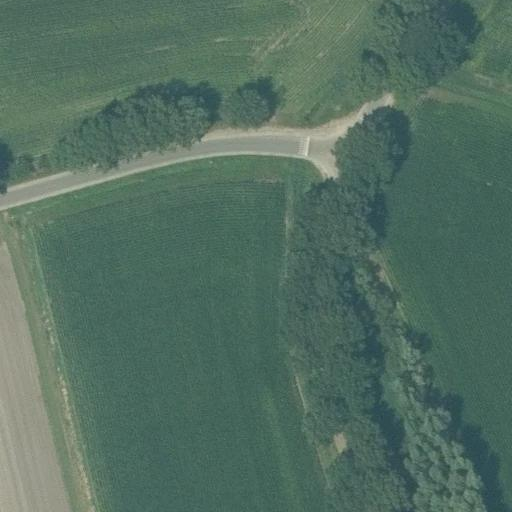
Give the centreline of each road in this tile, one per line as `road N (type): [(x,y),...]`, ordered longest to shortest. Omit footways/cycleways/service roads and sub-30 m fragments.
road 1 (unclassified): [(365,511),(312,310),(348,158)]
road 2 (unclassified): [(0,201),(225,146),(274,143),(348,158)]
road 3 (unclassified): [(348,158),(441,0)]
